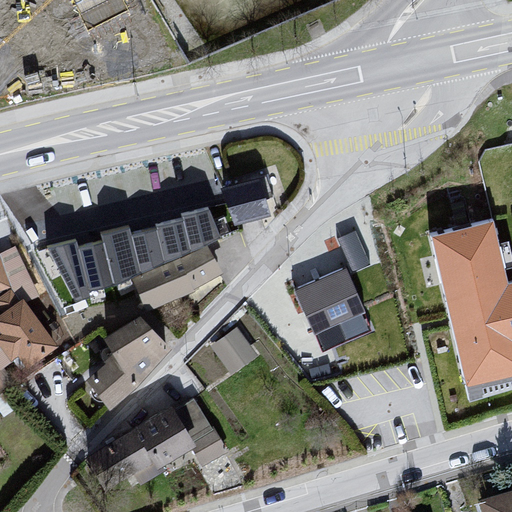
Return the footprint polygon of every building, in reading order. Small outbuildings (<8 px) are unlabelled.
[(223,180),(230,216),(269,209),(261,172),(223,180)] [(125,187),(92,195),(130,300),(142,310),(211,276),(197,246),(156,266),(125,187)] [(491,218),(429,232),(450,316),(469,393),(511,382),(511,305),(506,279),(491,218)] [(356,224),(337,231),(351,267),(370,259),(356,224)] [(16,295),(34,290),(20,241),(1,246),(16,295)] [(355,313),(337,270),(289,292),(307,333),(355,313)] [(15,300),(0,310),(0,368),(12,361),(18,370),(49,348),(15,300)] [(159,351),(126,320),(90,340),(98,358),(75,380),(97,412),(159,351)] [(236,321),(210,340),(232,369),(257,350),(236,321)] [(189,403),(89,453),(107,482),(123,474),(132,488),(156,475),(149,466),(182,448),(195,467),(217,453),(189,403)] [(511,511),(511,495),(471,507),(472,511),(511,511)]
